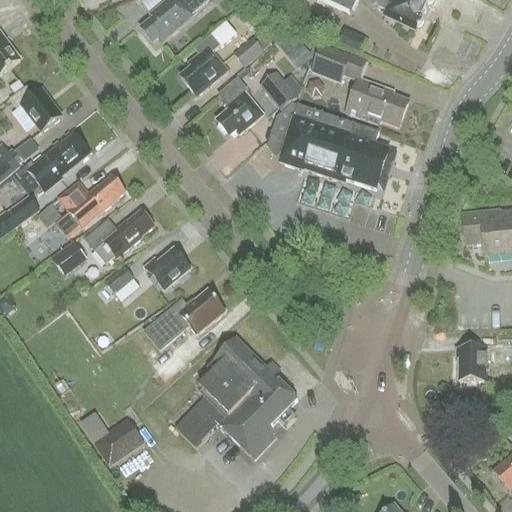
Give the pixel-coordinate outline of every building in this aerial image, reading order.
[(171,0),(161,9),(162,10),(152,19),(154,21),(140,33),(152,47),(158,42),(161,45),(197,15),(211,4),(207,0),(171,0)] [(318,0),(352,15),(358,0),(377,0),(380,9),(388,13),(385,19),(416,33),(418,30),(422,29),(424,24),(422,20),(428,7),(434,10),(438,0),(318,0)] [(0,78),(20,64),(0,36),(0,78)] [(197,100),(228,75),(212,56),(221,49),(211,38),(194,52),(199,58),(189,67),(192,71),(180,80),(197,100)] [(245,70),(263,55),(253,43),(234,58),(245,70)] [(366,63),(321,44),(309,74),(340,87),(344,76),(358,81),(366,63)] [(281,114),(297,102),(276,77),(261,90),(281,114)] [(393,95),(359,82),(346,116),(379,129),(381,125),(399,131),(409,104),(392,98),(393,95)] [(240,138),(264,119),(244,95),(246,93),(238,83),(219,99),(227,109),(225,111),(228,114),(216,124),(230,140),(237,135),(240,138)] [(10,90),(15,97),(23,91),(18,84),(10,90)] [(42,93),(34,99),(27,90),(10,103),(17,113),(21,109),(42,136),(62,120),(42,93)] [(338,181),(376,193),(389,152),(375,148),(379,135),(292,107),(276,121),(270,139),(286,144),(279,166),(304,174),(305,174),(337,184),(338,181)] [(31,164),(25,168),(12,178),(28,199),(40,190),(45,196),(62,182),(60,179),(90,156),(84,148),(84,146),(81,141),(78,142),(74,137),(35,169),(31,164)] [(0,187),(12,178),(25,168),(14,154),(9,157),(1,148),(0,149),(0,187)] [(69,242),(113,207),(112,206),(125,195),(111,181),(95,194),(95,193),(88,198),(79,186),(59,203),(58,202),(38,219),(50,234),(57,228),(69,242)] [(40,213),(29,199),(8,215),(6,213),(0,217),(0,239),(1,242),(40,213)] [(511,216),(500,217),(500,214),(463,218),(466,249),(484,248),(485,261),(511,258),(511,216)] [(142,240),(154,230),(141,215),(124,229),(124,228),(117,233),(109,224),(86,243),(106,268),(129,248),(131,250),(142,241),(142,240)] [(87,264),(74,247),(73,246),(51,263),(65,281),(87,264)] [(165,295),(191,274),(174,254),(158,267),(155,263),(145,271),(165,295)] [(115,299),(135,284),(125,271),(105,286),(115,299)] [(158,356),(189,330),(197,339),(225,316),(208,294),(187,311),(182,304),(142,336),(158,356)] [(266,372),(236,342),(206,372),(212,378),(202,389),(209,396),(175,432),(195,451),(218,428),(254,463),(276,441),(274,439),(271,430),(297,403),(274,380),(280,374),(272,367),(266,372)] [(185,353),(162,370),(170,381),(193,364),(185,353)] [(509,386),(510,365),(492,365),(492,357),(486,357),(486,353),(456,353),(456,386),(509,386)] [(95,417),(80,427),(95,448),(109,438),(95,417)] [(109,438),(95,448),(110,470),(144,447),(128,425),(109,438)] [(511,459),(493,476),(510,496),(511,493),(511,459)]
